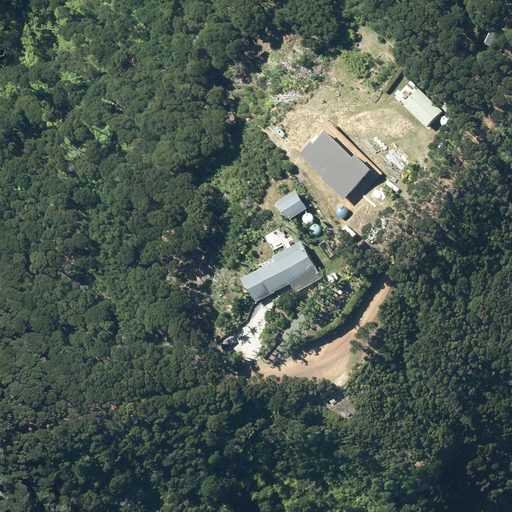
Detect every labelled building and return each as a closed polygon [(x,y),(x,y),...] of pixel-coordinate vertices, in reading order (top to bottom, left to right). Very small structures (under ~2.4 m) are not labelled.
[(502,32),(494,28),(487,42),(495,46),(502,32)] [(408,104),(430,127),(445,112),(423,89),(408,104)] [(281,204),(291,221),(312,209),(302,192),(281,204)] [(278,257),(281,262),(247,280),(259,302),(293,284),(297,293),(325,278),(306,242),(278,257)] [(337,272),(329,276),(332,283),(341,279),(337,272)]
